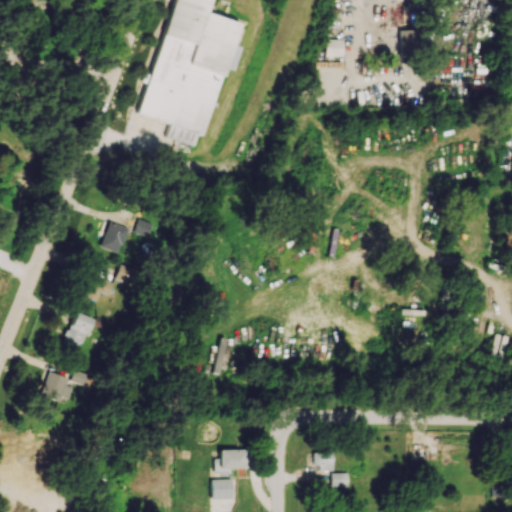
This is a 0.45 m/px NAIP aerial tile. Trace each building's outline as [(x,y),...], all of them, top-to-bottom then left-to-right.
[(169,0),(139,115),(168,122),(164,137),(200,147),(221,65),(233,68),(238,47),(232,45),(238,22),(204,13),(207,0),(169,0)] [(414,29),(397,30),(398,48),(415,48),(414,29)] [(323,55),(340,56),(341,39),(324,39),(323,55)] [(118,253),(125,227),(105,222),(98,248),(118,253)] [(502,250),(511,249),(511,223),(502,224),(502,250)] [(85,278),(84,299),(109,300),(111,280),(85,278)] [(78,350),(90,318),(73,312),(61,344),(78,350)] [(73,383),(83,386),(87,374),(71,369),(69,378),(46,371),(39,395),(66,404),(73,383)] [(45,444),(22,443),(21,472),(15,471),(14,487),(43,489),(45,444)] [(217,450),(218,469),(247,467),(246,449),(217,450)] [(331,470),(330,451),(312,452),(313,470),(331,470)] [(346,473),(329,472),(329,486),(345,486),(346,473)] [(508,496),(507,475),(489,475),(489,497),(508,496)] [(208,479),(209,499),(230,498),(230,479),(208,479)]
